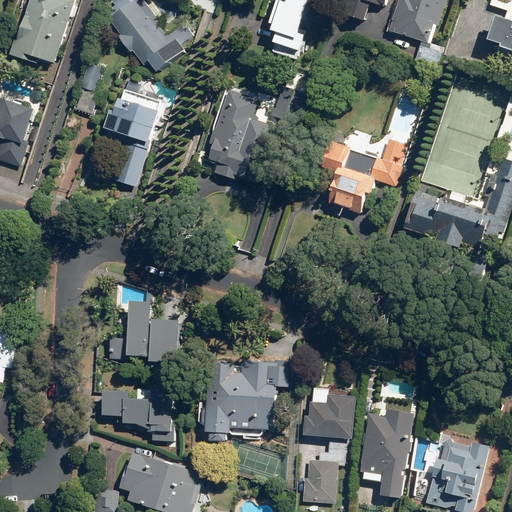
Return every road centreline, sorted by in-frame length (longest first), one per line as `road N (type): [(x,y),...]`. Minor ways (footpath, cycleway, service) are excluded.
road 1 (residential): [(72,234),(511,361)]
road 2 (residential): [(72,234),(58,480)]
